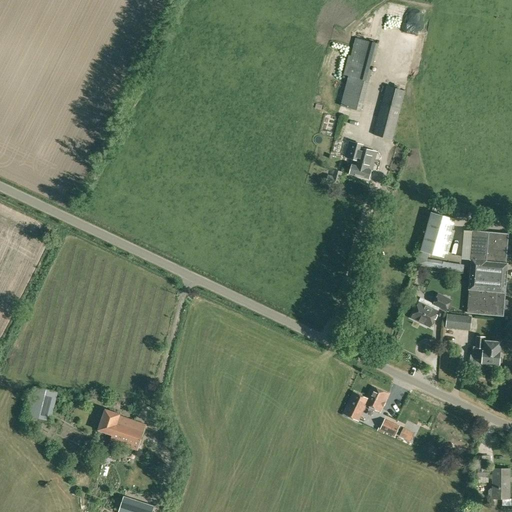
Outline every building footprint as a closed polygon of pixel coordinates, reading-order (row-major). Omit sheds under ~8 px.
[(369,80),(379,44),(355,38),(350,56),(348,55),(343,75),(348,76),(340,106),(361,111),(369,80)] [(330,89),(338,73),(332,70),(325,86),(330,89)] [(392,140),(405,91),(386,85),(373,135),(392,140)] [(350,142),(346,158),(353,160),(350,175),(370,180),(377,152),(362,148),(363,145),(350,142)] [(444,258),(455,219),(431,212),(420,250),(418,250),(414,265),(463,272),(464,265),(427,259),(429,253),(444,258)] [(503,316),(508,263),(506,263),(508,234),(489,232),(472,230),(470,260),(471,260),(468,290),(466,313),(503,316)] [(445,312),(452,300),(438,293),(432,303),(421,298),(411,318),(430,327),(439,309),(445,312)] [(471,330),(472,316),(446,314),(445,328),(471,330)] [(500,357),(501,342),(485,340),(485,337),(476,336),(475,347),(473,346),(472,356),(473,356),(472,364),(482,365),(482,364),(499,365),(499,364),(501,363),(502,358),(500,357)] [(51,422),(58,392),(34,386),(26,416),(51,422)] [(366,398),(363,404),(366,405),(380,412),(389,394),(372,386),(366,398)] [(353,392),(343,414),(359,421),(366,405),(363,404),(366,398),(353,392)] [(130,419),(120,415),(120,414),(105,409),(98,430),(112,435),(104,456),(105,457),(111,459),(112,459),(116,445),(120,446),(120,445),(138,451),(146,425),(130,419)] [(395,436),(400,425),(385,418),(381,427),(379,426),(377,431),(383,434),(384,431),(395,436)] [(414,433),(403,428),(400,435),(411,441),(414,433)] [(494,461),(481,462),(483,492),(496,492),(496,491),(504,490),(505,511),(511,511),(511,474),(503,475),(503,476),(495,476),(494,461)]
